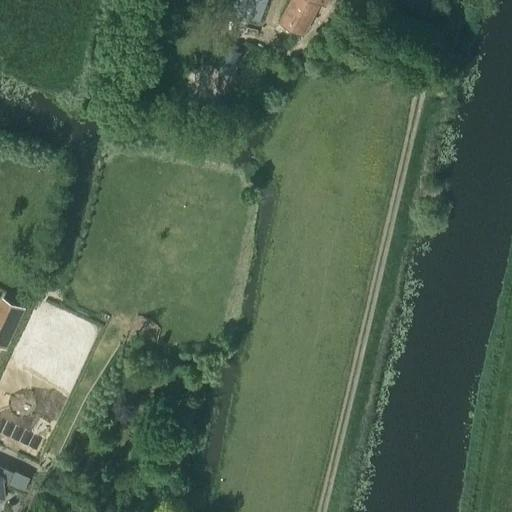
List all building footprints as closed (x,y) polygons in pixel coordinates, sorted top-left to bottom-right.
[(259,24),(268,0),(236,0),(232,13),(259,24)] [(324,5),(326,0),(290,0),(279,21),(302,33),(315,10),(313,9),(317,2),(324,5)] [(0,328),(0,346),(6,349),(13,334),(0,328)] [(0,500),(7,495),(6,482),(9,482),(15,468),(0,460),(0,500)] [(79,497),(82,502),(88,498),(85,493),(79,497)]
